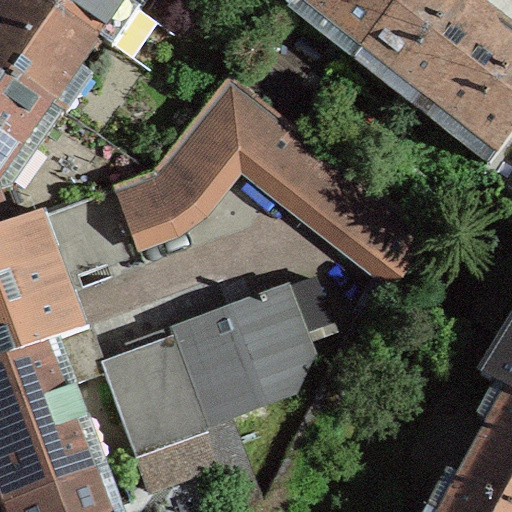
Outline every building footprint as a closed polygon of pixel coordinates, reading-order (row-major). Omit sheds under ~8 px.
[(0,231),(11,228),(0,199),(0,177),(124,0),(0,0),(0,1),(0,231)] [(303,0),(497,153),(511,133),(511,33),(469,0),(303,0)] [(430,238),(431,237),(230,79),(156,174),(115,189),(132,236),(172,221),(166,206),(184,199),(191,206),(190,207),(193,209),(195,207),(201,212),(224,183),(218,178),(239,151),(373,256),(364,267),(375,276),(393,288),(430,238)] [(511,133),(497,153),(483,170),(511,188),(511,133)] [(75,384),(104,373),(102,362),(89,324),(72,330),(65,313),(61,303),(68,300),(31,221),(11,228),(0,231),(0,494),(6,511),(106,511),(74,423),(84,419),(75,384)] [(259,299),(197,321),(231,416),(293,394),(259,299)] [(173,336),(102,362),(136,457),(207,431),(173,336)] [(511,511),(511,354),(495,381),(509,389),(442,511),(511,511)]
